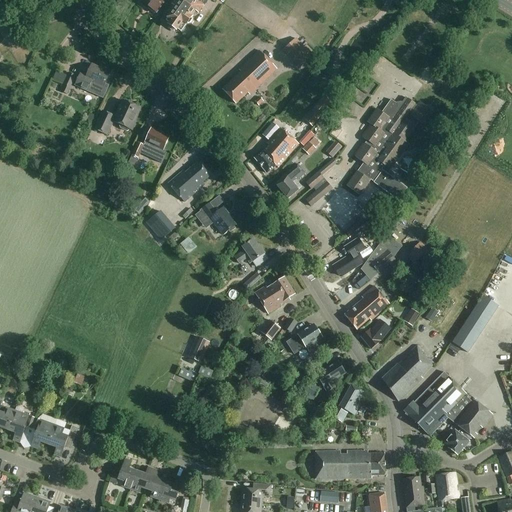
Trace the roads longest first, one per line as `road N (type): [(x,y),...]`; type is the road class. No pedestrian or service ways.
road 1 (unclassified): [(396,452),(388,402),(267,207),(205,130),(66,0)]
road 2 (residential): [(203,511),(210,472),(115,438),(98,443),(66,475),(0,455)]
